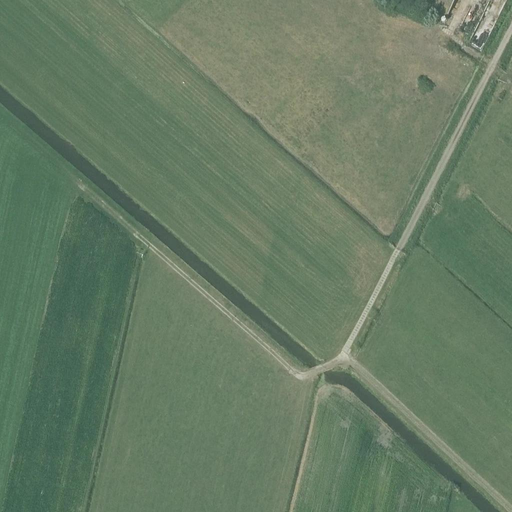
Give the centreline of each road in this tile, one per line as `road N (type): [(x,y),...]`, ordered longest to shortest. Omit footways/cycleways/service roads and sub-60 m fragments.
road 1 (track): [(344,359),(511,30)]
road 2 (track): [(137,229),(302,375),(311,373)]
road 3 (track): [(511,511),(344,359)]
